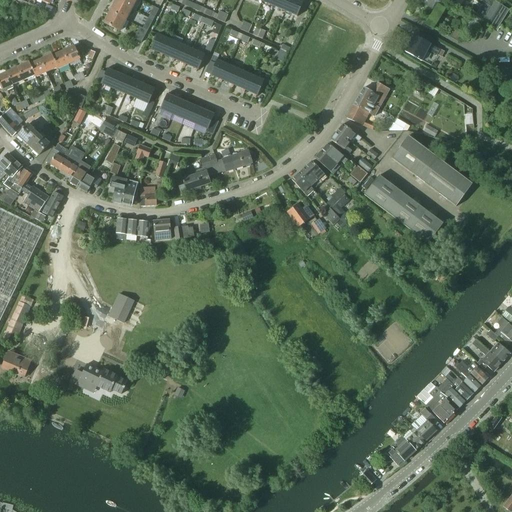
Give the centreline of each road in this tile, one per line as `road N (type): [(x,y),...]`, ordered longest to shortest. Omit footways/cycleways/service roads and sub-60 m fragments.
road 1 (residential): [(78,196),(137,213),(212,202),(280,174),(329,128)]
road 2 (residential): [(253,116),(124,61),(63,23)]
road 3 (tertiary): [(360,511),(511,369)]
road 4 (unclassified): [(47,332),(78,196)]
